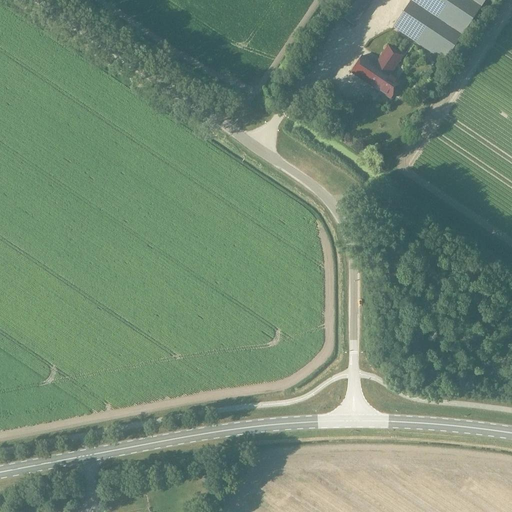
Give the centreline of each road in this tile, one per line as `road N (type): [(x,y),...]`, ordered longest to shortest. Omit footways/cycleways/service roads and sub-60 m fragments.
road 1 (unclassified): [(353,391),(353,261),(333,206),(37,0)]
road 2 (secondary): [(0,472),(229,430),(346,421)]
road 3 (secondary): [(511,433),(360,421)]
